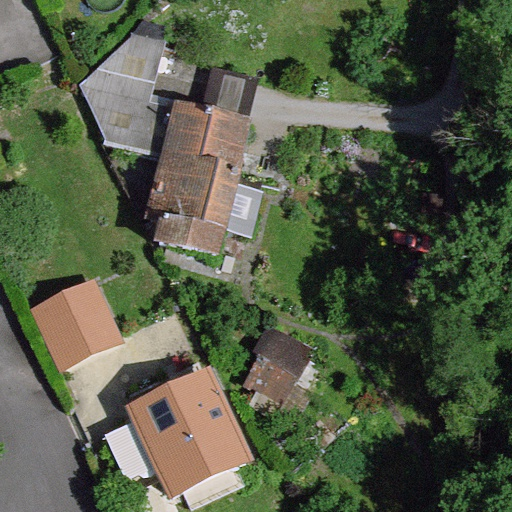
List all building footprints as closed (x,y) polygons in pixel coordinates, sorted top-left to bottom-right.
[(110,151),(170,164),(181,113),(182,108),(151,100),(163,50),(133,43),(83,89),(110,151)] [(218,74),(210,111),(255,122),(264,85),(218,74)] [(170,164),(235,181),(247,129),(181,113),(170,164)] [(166,241),(163,250),(194,258),(200,236),(225,243),(242,182),(235,181),(170,164),(154,224),(166,241)] [(219,264),(225,243),(200,236),(194,258),(219,264)] [(97,290),(32,319),(64,383),(126,354),(97,290)] [(289,409),(313,363),(300,357),(303,349),(275,334),(248,387),(289,409)] [(209,385),(138,418),(175,502),(248,468),(209,385)] [(182,511),(210,511),(254,494),(246,473),(178,501),(182,511)]
